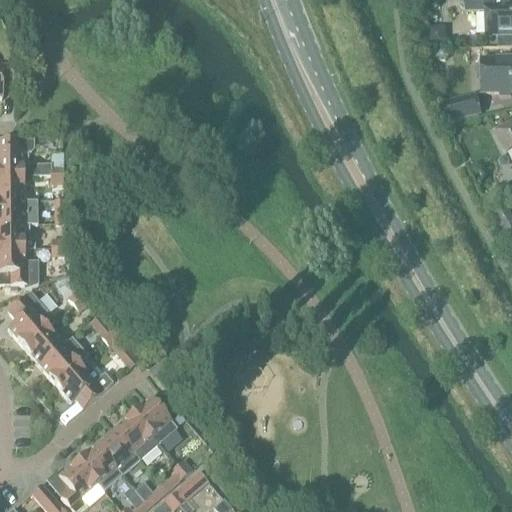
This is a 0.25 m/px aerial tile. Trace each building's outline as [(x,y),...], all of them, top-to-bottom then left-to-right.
[(511,0),(465,0),(466,14),(486,14),(486,39),(511,38),(511,0)] [(481,96),(511,96),(511,62),(481,62),(481,96)] [(0,72),(0,102),(1,103),(1,87),(13,87),(13,69),(1,69),(1,72),(0,72)] [(476,115),(473,101),(444,107),(448,122),(476,115)] [(511,125),(495,134),(505,155),(511,152),(511,125)] [(0,180),(22,181),(36,180),(36,171),(22,171),(22,156),(33,156),(33,144),(0,144),(0,180)] [(0,204),(22,205),(22,181),(0,180),(0,204)] [(34,205),(22,205),(0,204),(0,228),(29,229),(35,229),(34,205)] [(504,206),(490,214),(491,216),(492,218),(498,228),(511,220),(504,206)] [(0,252),(23,253),(34,252),(34,244),(29,244),(29,229),(0,228),(0,252)] [(52,252),(63,252),(63,244),(52,244),(52,252)] [(23,253),(0,252),(0,277),(8,278),(9,290),(23,290),(23,294),(37,288),(37,265),(23,265),(23,253)] [(74,308),(82,301),(77,296),(69,303),(74,308)] [(23,352),(46,332),(30,314),(38,308),(29,297),(27,298),(7,315),(16,325),(7,333),(23,352)] [(82,301),(74,308),(79,315),(87,307),(82,301)] [(38,370),(61,351),(46,332),(23,352),(38,370)] [(105,345),(113,338),(108,332),(100,339),(105,345)] [(113,338),(105,345),(110,351),(119,344),(113,338)] [(54,389),(83,364),(83,363),(87,360),(80,352),(70,360),(61,351),(38,370),(54,389)] [(83,364),(54,389),(70,407),(74,404),(82,413),(112,387),(103,377),(98,381),(83,364)] [(131,418),(157,448),(175,432),(150,402),(131,418)] [(139,464),(157,448),(131,418),(113,434),(133,457),(139,464)] [(115,473),(133,457),(113,434),(95,449),(115,473)] [(121,480),(115,473),(95,449),(76,465),(96,488),(103,496),(121,480)] [(85,511),(78,504),(96,488),(76,465),(57,481),(55,479),(47,486),(59,502),(68,511),(85,511)] [(177,471),(184,480),(192,474),(184,465),(177,471)] [(198,494),(207,486),(199,476),(190,484),(198,494)] [(167,497),(179,487),(173,480),(161,490),(163,492),(167,497)] [(43,511),(60,511),(40,488),(31,497),(43,511)] [(148,511),(166,496),(163,492),(144,507),(148,511)] [(170,500),(178,510),(185,504),(177,495),(170,500)] [(170,511),(175,511),(178,510),(170,500),(164,505),(170,511)] [(210,511),(229,511),(220,501),(210,511)]
